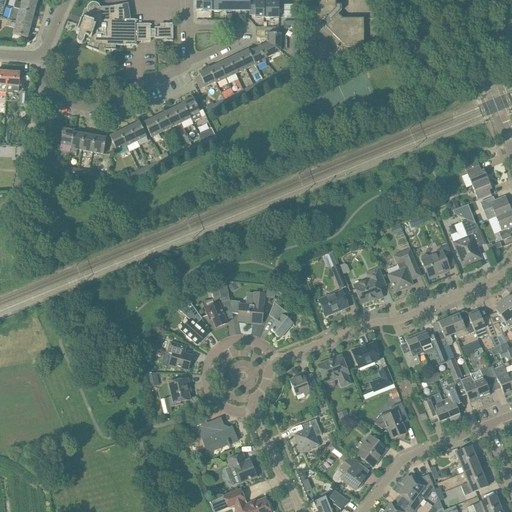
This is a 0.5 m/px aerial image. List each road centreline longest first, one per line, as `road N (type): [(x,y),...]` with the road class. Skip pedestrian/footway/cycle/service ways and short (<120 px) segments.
road 1 (residential): [(274,363),(493,282),(511,264)]
road 2 (residential): [(274,363),(244,340),(210,359),(213,397),(231,409),(253,409)]
road 3 (residential): [(362,511),(404,459),(486,426)]
road 4 (residential): [(46,95),(102,104),(189,64)]
road 5 (residential): [(511,143),(459,15)]
